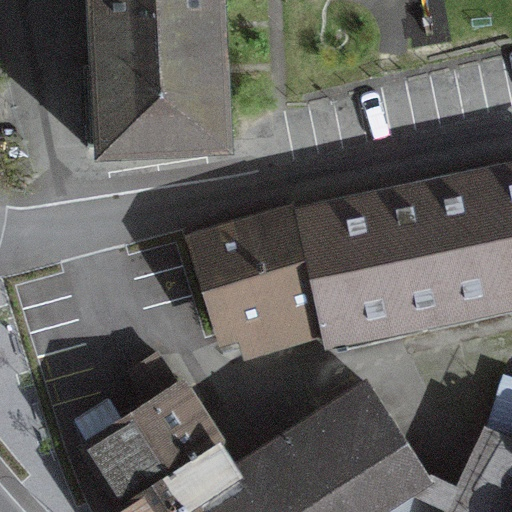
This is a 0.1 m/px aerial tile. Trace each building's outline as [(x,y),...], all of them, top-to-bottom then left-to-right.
[(99,0),(103,64),(83,65),(87,146),(223,139),(213,0),(99,0)] [(511,170),(290,216),(323,326),(327,339),(511,300),(511,170)] [(323,326),(290,216),(203,242),(229,330),(236,328),(243,350),(323,326)] [(204,452),(205,453),(217,446),(158,354),(133,370),(155,406),(124,426),(108,400),(80,419),(90,448),(125,502),(204,452)] [(204,452),(125,502),(114,509),(115,511),(370,511),(428,475),(373,389),(294,440),(290,434),(221,478),(205,453),(204,452)] [(511,511),(511,443),(486,432),(450,509),(428,475),(370,511),(511,511)]
